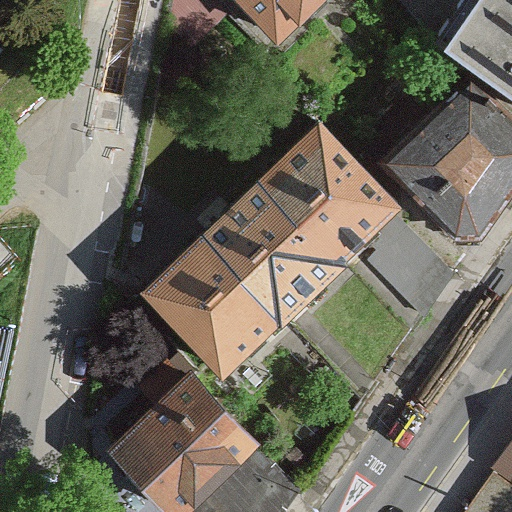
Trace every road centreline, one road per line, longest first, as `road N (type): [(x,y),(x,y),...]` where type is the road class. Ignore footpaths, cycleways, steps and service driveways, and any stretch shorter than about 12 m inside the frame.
road 1 (residential): [(80,95),(50,329),(15,511)]
road 2 (secondary): [(361,511),(511,298)]
